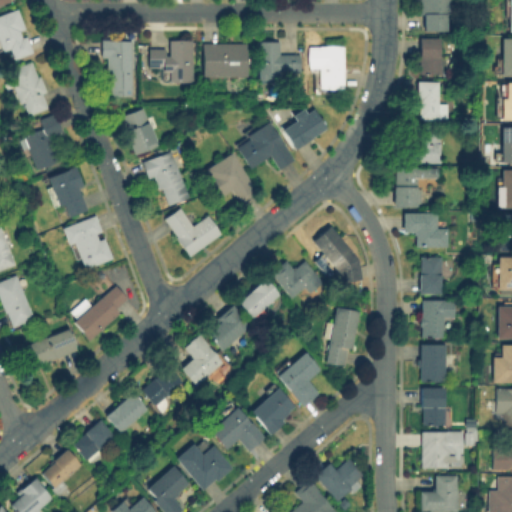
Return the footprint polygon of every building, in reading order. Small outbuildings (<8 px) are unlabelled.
[(417,33),(417,15),(412,15),(412,0),(450,0),(450,14),(442,14),(442,33),(417,33)] [(511,33),(502,33),(502,0),(511,0),(511,33)] [(31,54),(12,61),(8,50),(0,54),(0,16),(16,10),(23,29),(17,32),(20,40),(25,38),(31,54)] [(435,76),(411,77),(411,39),(435,38),(435,76)] [(511,77),(493,77),(493,39),(511,39),(511,77)] [(106,97),(106,58),(100,58),(100,41),(131,41),(130,97),(106,97)] [(191,82),(169,82),(169,74),(163,74),(163,68),(147,68),(147,49),(163,49),(163,56),(168,56),(168,41),(191,41),(191,82)] [(258,81),(257,42),(277,42),(278,55),(299,55),(300,75),(279,75),(279,81),(258,81)] [(202,78),(202,43),(246,43),(246,78),(202,78)] [(343,89),(319,90),(318,47),(341,47),(343,89)] [(45,110),(26,117),(22,104),(17,106),(11,88),(2,91),(0,85),(11,80),(7,70),(28,62),(34,78),(38,77),(44,92),(39,94),(45,110)] [(443,120),(412,121),(412,82),(433,82),(433,105),(443,105),(443,120)] [(511,122),(493,123),(493,100),(498,100),(498,84),(511,84),(511,122)] [(134,157),(119,117),(143,108),(158,148),(134,157)] [(296,151),(282,132),(294,122),(290,117),(301,109),(306,116),(313,111),(326,129),(296,151)] [(34,170),(20,136),(40,129),(36,120),(53,113),(61,133),(48,139),(57,161),(34,170)] [(277,170),(269,157),(249,170),(234,147),(248,139),(245,135),(267,121),(292,160),(277,170)] [(434,164),(395,165),(395,149),(402,148),(401,127),(433,126),(434,164)] [(511,165),(487,165),(487,145),(492,145),(492,129),(511,129),(511,165)] [(167,206),(161,190),(157,191),(152,178),(146,180),(140,162),(169,151),(187,198),(167,206)] [(215,201),(202,182),(208,178),(204,172),(230,154),(256,192),(238,204),(229,191),(215,201)] [(69,219),(63,205),(50,211),(42,190),(49,187),(45,178),(74,165),(83,186),(77,189),(87,212),(69,219)] [(386,209),(385,187),(389,187),(388,170),(435,169),(435,202),(410,202),(410,209),(386,209)] [(511,210),(489,210),(489,189),(493,189),(493,172),(511,172),(511,210)] [(188,258),(161,221),(177,209),(191,227),(206,215),(220,233),(188,258)] [(409,249),(409,235),(396,235),(396,215),(433,215),(433,228),(444,228),(444,249),(409,249)] [(511,252),(489,252),(489,216),(511,216),(511,252)] [(83,270),(73,242),(66,245),(60,230),(94,217),(100,232),(94,234),(97,242),(104,239),(112,260),(83,270)] [(335,272),(330,276),(314,259),(319,254),(308,242),(325,226),(358,261),(360,284),(336,286),(335,272)] [(0,272),(0,231),(14,266),(0,272)] [(436,296),(413,295),(413,259),(436,259),(436,296)] [(511,298),(511,294),(490,294),(490,284),(484,284),(484,266),(490,266),(490,259),(511,259),(511,298)] [(289,300),(267,275),(283,261),(291,270),(301,261),(321,284),(307,296),(301,289),(289,300)] [(12,329),(6,314),(3,315),(0,307),(0,282),(14,276),(32,321),(12,329)] [(251,319),(236,302),(263,279),(278,296),(251,319)] [(88,342),(72,323),(113,286),(126,300),(114,310),(118,315),(88,342)] [(439,338),(414,338),(414,302),(438,302),(439,338)] [(221,351),(207,335),(218,324),(214,319),(230,305),(249,326),(221,351)] [(341,368),(322,364),(327,341),(320,340),(323,323),(330,325),(333,308),(358,313),(350,351),(345,350),(341,368)] [(511,338),(490,338),(491,308),(511,308),(511,338)] [(75,351),(28,368),(20,348),(67,331),(75,351)] [(193,386),(179,370),(190,359),(181,349),(197,334),(221,360),(193,386)] [(441,382),(413,382),(413,345),(441,345),(441,382)] [(511,382),(485,382),(485,357),(494,357),(494,345),(511,345),(511,382)] [(302,408),(275,378),(303,353),(319,370),(306,381),(317,394),(302,408)] [(159,412),(140,389),(170,365),(182,380),(162,397),(169,405),(159,412)] [(438,425),(415,425),(416,407),(411,407),(412,387),(438,387),(438,425)] [(269,437),(249,413),(276,389),(293,408),(280,420),(283,424),(269,437)] [(511,428),(496,428),(496,414),(488,414),(488,389),(511,389),(511,428)] [(119,433),(103,415),(130,392),(145,409),(119,433)] [(246,454),(235,441),(224,450),(208,431),(235,408),(263,439),(246,454)] [(89,465),(70,444),(96,419),(111,435),(95,449),(100,455),(89,465)] [(471,428),(460,428),(460,420),(471,420),(471,428)] [(472,446),(460,446),(460,430),(472,430),(472,446)] [(457,468),(413,468),(413,431),(458,432),(457,468)] [(511,471),(479,471),(480,451),(493,451),(493,434),(511,434),(511,471)] [(200,491),(173,460),(190,445),(200,455),(210,447),(230,469),(213,484),(211,481),(200,491)] [(54,497),(48,491),(51,488),(38,474),(64,449),(78,464),(60,482),(64,487),(54,497)] [(335,502),(312,477),(326,464),(332,471),(344,460),(359,476),(346,488),(348,491),(335,502)] [(177,511),(159,511),(150,501),(153,499),(145,489),(171,465),(187,484),(170,499),(180,510),(177,511)] [(450,511),(410,511),(411,492),(426,492),(427,475),(451,475),(450,511)] [(480,511),(481,490),(490,490),(491,477),(511,477),(511,511),(480,511)] [(34,511),(11,511),(7,506),(17,498),(13,494),(32,478),(50,499),(34,511)] [(289,511),(299,504),(290,494),(305,481),(332,511),(289,511)] [(109,511),(122,500),(128,507),(139,497),(153,511),(109,511)]
